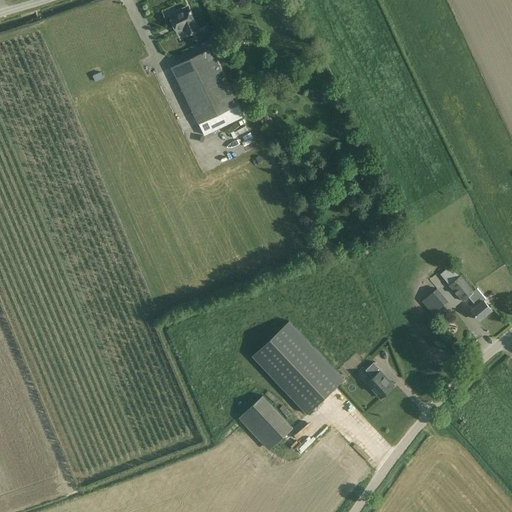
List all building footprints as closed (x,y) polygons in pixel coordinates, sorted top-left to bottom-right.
[(199,30),(188,6),(169,15),(178,32),(185,29),(188,35),(199,30)] [(227,16),(217,20),(222,33),(233,28),(227,16)] [(203,51),(171,67),(199,124),(204,135),(245,115),(239,104),(211,47),(216,45),(213,38),(204,42),(200,44),(203,51)] [(101,71),(93,75),(96,82),(104,78),(101,71)] [(462,274),(461,275),(452,264),(440,274),(449,285),(463,301),(469,296),(475,290),(462,274)] [(433,314),(433,313),(438,319),(445,314),(440,308),(448,300),(437,287),(421,301),(433,314)] [(480,320),(492,310),(484,300),(486,298),(477,288),(475,290),(469,296),(477,305),(471,310),(480,320)] [(307,413),(344,379),(289,321),(253,355),(307,413)] [(380,371),(378,369),(379,368),(374,362),(366,369),(373,378),(367,383),(381,398),(394,385),(380,371)] [(242,417),(272,450),(298,427),(268,394),(242,417)] [(355,407),(352,410),(362,421),(365,417),(355,407)] [(339,433),(353,446),(357,442),(343,428),(339,433)] [(364,460),(372,454),(365,444),(357,450),(364,460)]
